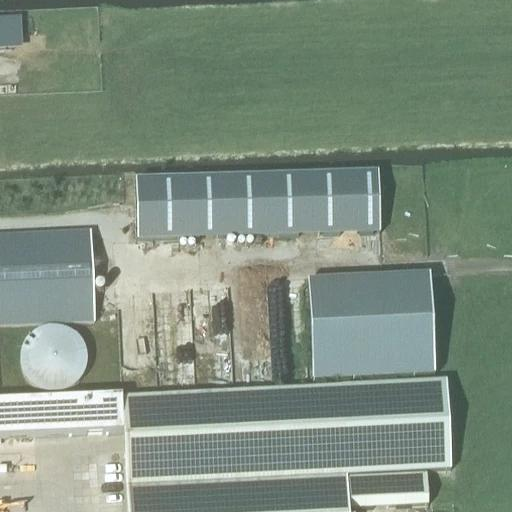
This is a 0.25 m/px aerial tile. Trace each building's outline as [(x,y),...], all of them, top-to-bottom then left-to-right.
[(137,244),(379,237),(377,177),(135,184),(137,244)] [(0,328),(94,325),(90,235),(0,239),(0,328)] [(429,278),(307,284),(312,386),(434,379),(429,278)] [(92,366),(92,365),(92,358),(90,352),(87,346),(83,341),(77,337),(72,334),(68,332),(60,331),(54,331),(45,334),(39,337),(35,340),(30,346),(27,352),(25,358),(24,365),(25,372),(27,378),(30,384),(34,389),(39,394),(43,396),(49,398),(56,399),(63,399),(70,397),(76,394),(82,390),(87,384),(90,378),(92,372),(92,366)] [(342,390),(122,401),(123,436),(126,489),(127,511),(388,511),(427,510),(425,475),(449,474),(445,385),(342,390)] [(0,441),(123,436),(122,401),(121,399),(0,403),(0,441)]
